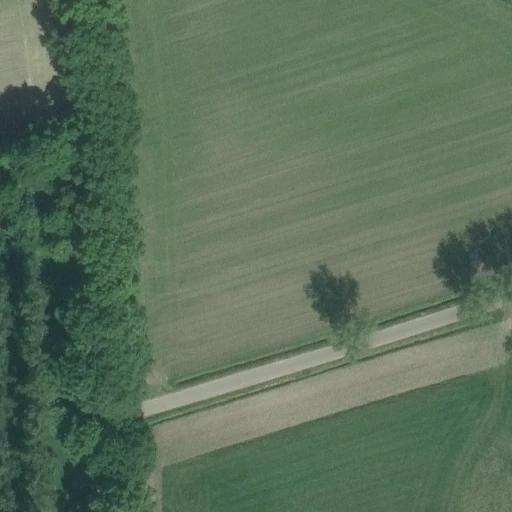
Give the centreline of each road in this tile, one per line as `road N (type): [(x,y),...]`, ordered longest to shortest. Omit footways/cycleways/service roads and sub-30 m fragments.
road 1 (unclassified): [(106,399),(187,386),(511,286)]
road 2 (unclassified): [(106,399),(88,0)]
